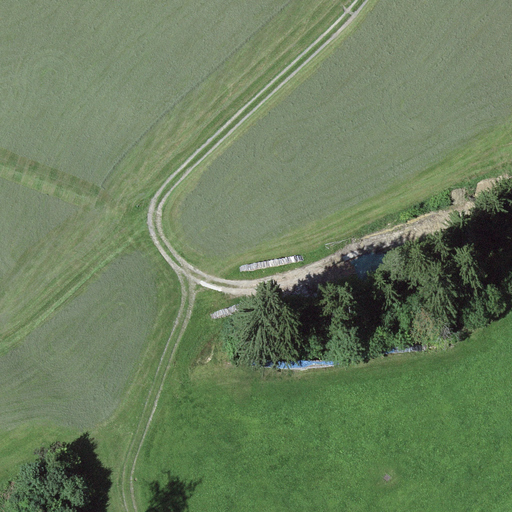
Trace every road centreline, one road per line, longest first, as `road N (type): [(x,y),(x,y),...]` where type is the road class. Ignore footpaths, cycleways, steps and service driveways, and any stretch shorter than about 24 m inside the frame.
road 1 (track): [(366,0),(157,207),(160,232),(185,272),(190,309),(131,472),(136,511)]
road 2 (track): [(156,218),(0,332)]
road 3 (track): [(157,207),(79,197),(0,163)]
